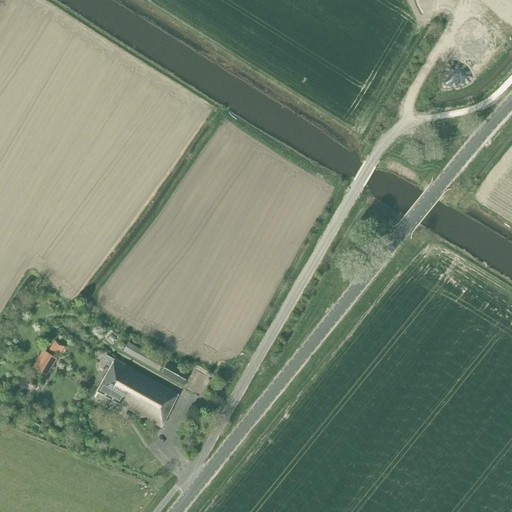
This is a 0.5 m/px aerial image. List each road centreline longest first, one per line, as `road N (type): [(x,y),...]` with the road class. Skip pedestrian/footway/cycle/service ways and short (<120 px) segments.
road 1 (primary): [(176,511),(511,101)]
road 2 (track): [(406,124),(414,89),(468,0)]
